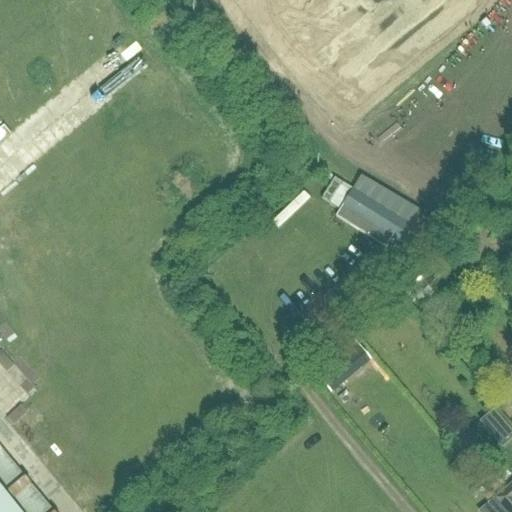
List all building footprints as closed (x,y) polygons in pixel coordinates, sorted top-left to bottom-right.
[(0,13),(17,38),(34,26),(16,0),(1,0),(0,1),(0,13)] [(0,43),(8,39),(0,25),(0,43)] [(67,134),(90,115),(80,104),(58,123),(67,134)] [(29,168),(66,137),(56,125),(19,155),(29,168)] [(338,211),(335,219),(385,250),(391,240),(400,245),(419,214),(421,211),(361,177),(352,187),(350,189),(333,180),(321,200),(338,211)] [(432,246),(427,253),(434,258),(440,251),(432,246)] [(365,358),(353,344),(340,355),(352,369),(365,358)] [(0,404),(14,422),(23,414),(0,387),(0,404)] [(480,424),(501,448),(511,439),(511,436),(493,414),(480,424)] [(0,443),(0,474),(5,480),(20,467),(0,443)] [(68,460),(88,457),(87,449),(67,451),(68,460)] [(81,472),(84,503),(116,499),(112,468),(81,472)] [(28,511),(32,511),(47,503),(25,470),(8,481),(28,511)] [(511,511),(511,485),(495,501),(504,511),(511,511)] [(0,511),(15,511),(0,494),(0,511)]
